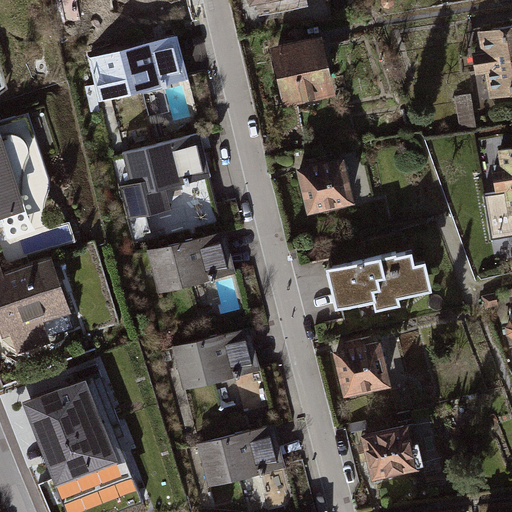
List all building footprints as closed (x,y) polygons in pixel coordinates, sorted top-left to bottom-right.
[(303,0),(248,0),(251,16),(305,5),(303,0)] [(511,28),(475,33),(483,96),(511,92),(511,28)] [(176,42),(103,58),(112,100),(185,84),(176,42)] [(318,43),(267,52),(278,110),(328,102),(318,43)] [(0,212),(23,205),(0,134),(0,212)] [(193,142),(122,157),(131,198),(201,184),(193,142)] [(511,150),(500,151),(504,202),(488,204),(491,242),(511,239),(511,150)] [(340,163),(296,171),(304,216),(348,208),(340,163)] [(219,236),(148,253),(158,294),(229,277),(219,236)] [(420,251),(323,274),(332,313),(429,290),(420,251)] [(0,277),(0,356),(25,348),(21,335),(62,321),(44,267),(1,281),(0,277)] [(238,279),(221,283),(228,311),(245,307),(238,279)] [(243,334),(171,351),(180,391),(253,375),(243,334)] [(380,345),(333,356),(344,403),(391,392),(380,345)] [(242,411),(270,407),(266,375),(238,379),(242,411)] [(79,382),(26,403),(48,458),(101,437),(79,382)] [(407,425),(356,438),(367,481),(418,467),(407,425)] [(267,431),(195,447),(204,487),(276,470),(267,431)]
